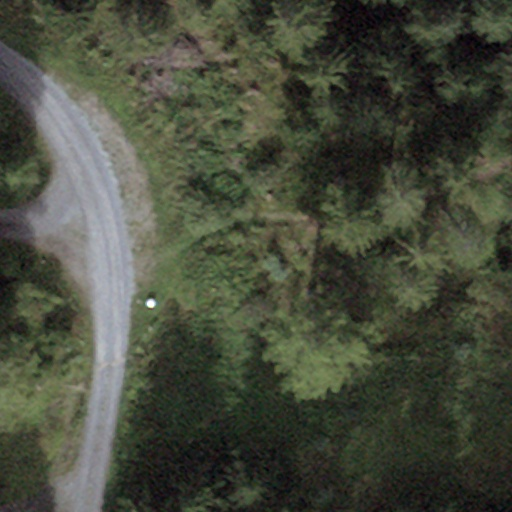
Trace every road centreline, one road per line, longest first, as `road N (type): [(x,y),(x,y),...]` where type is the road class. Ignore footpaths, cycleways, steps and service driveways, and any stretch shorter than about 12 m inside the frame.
road 1 (track): [(0,71),(51,110),(108,218),(110,375),(82,511)]
road 2 (track): [(82,167),(57,226),(0,233)]
